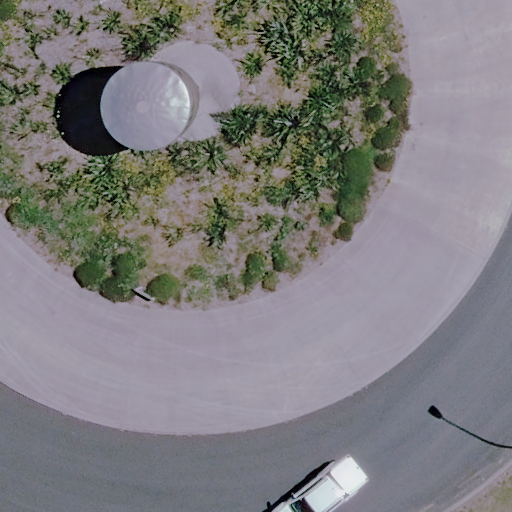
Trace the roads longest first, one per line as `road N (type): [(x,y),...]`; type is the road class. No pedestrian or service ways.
road 1 (secondary): [(300,441),(165,464),(29,442),(0,427)]
road 2 (secondary): [(511,279),(421,376),(300,441)]
